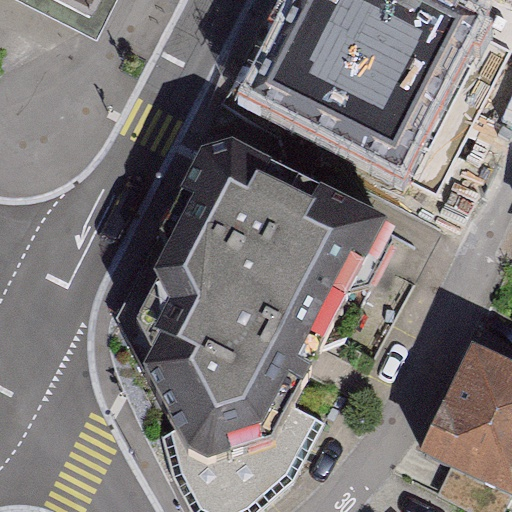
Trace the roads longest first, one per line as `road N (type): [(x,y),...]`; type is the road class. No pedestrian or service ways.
road 1 (secondary): [(219,0),(156,126),(24,351)]
road 2 (residential): [(341,511),(409,424),(511,204)]
road 3 (tertiary): [(24,351),(44,399),(119,511)]
